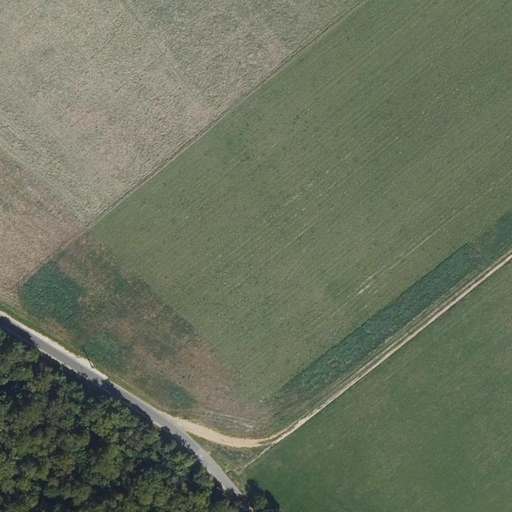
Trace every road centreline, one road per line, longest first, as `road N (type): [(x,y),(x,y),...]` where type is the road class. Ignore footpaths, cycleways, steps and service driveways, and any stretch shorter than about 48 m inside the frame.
road 1 (unclassified): [(250,511),(154,415),(0,318)]
road 2 (track): [(285,433),(245,444),(154,415)]
